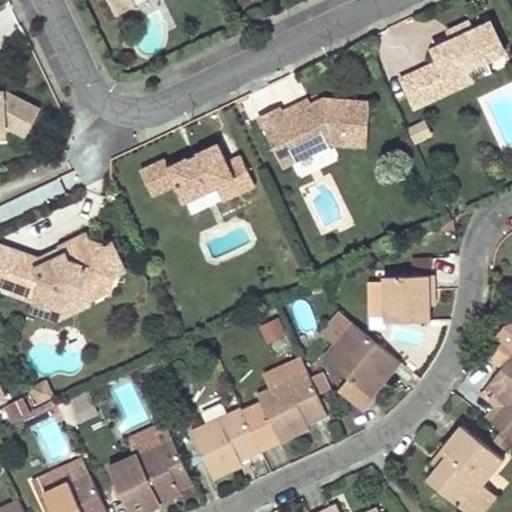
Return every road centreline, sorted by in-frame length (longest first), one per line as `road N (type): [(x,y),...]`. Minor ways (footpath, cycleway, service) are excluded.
road 1 (residential): [(220,511),(365,443),(415,405),(458,343),(480,229),(511,204)]
road 2 (residential): [(386,0),(159,108),(134,112),(105,104),(90,89),(47,0)]
